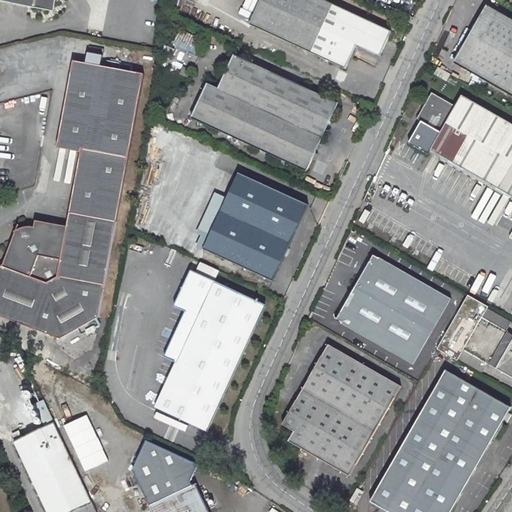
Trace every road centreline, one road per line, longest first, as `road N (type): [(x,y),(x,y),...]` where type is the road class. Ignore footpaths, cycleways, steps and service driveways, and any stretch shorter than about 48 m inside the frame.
road 1 (unclassified): [(438,0),(257,391),(251,425),(264,469),(308,511)]
road 2 (unknown): [(0,360),(12,428),(45,511)]
